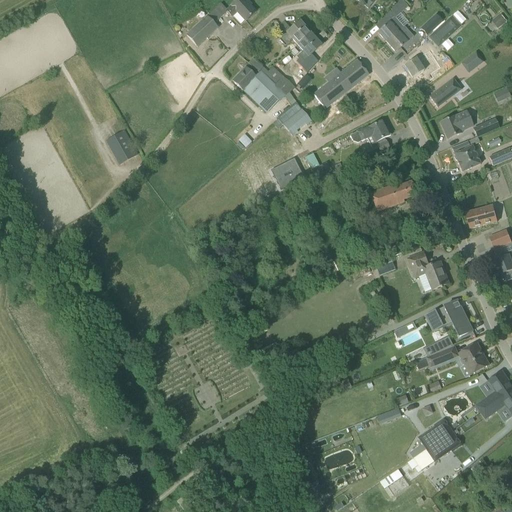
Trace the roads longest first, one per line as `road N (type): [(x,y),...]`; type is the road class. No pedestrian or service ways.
road 1 (unclassified): [(478,286),(416,127),(320,3)]
road 2 (unclassified): [(320,3),(276,12),(203,83),(130,179)]
road 3 (unclassified): [(277,389),(478,286)]
road 4 (track): [(146,511),(268,427)]
